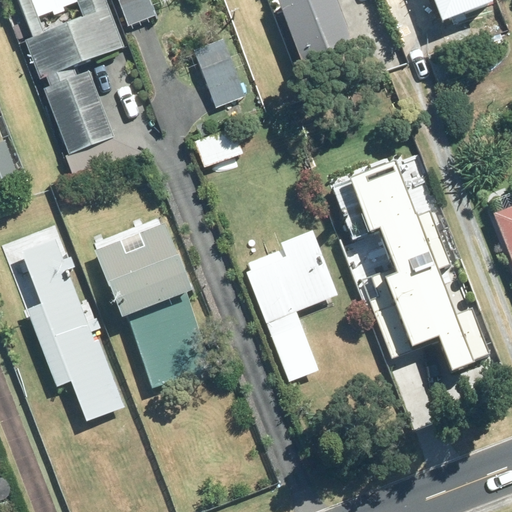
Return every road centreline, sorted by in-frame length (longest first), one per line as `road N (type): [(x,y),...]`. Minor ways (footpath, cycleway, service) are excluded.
road 1 (unknown): [(313,511),(161,137)]
road 2 (tertiary): [(511,465),(390,511)]
